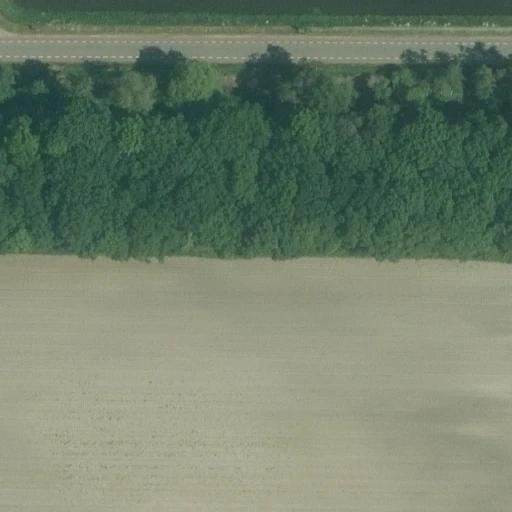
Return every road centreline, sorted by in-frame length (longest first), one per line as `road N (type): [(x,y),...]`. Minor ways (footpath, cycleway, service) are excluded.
road 1 (unclassified): [(0,47),(511,50)]
road 2 (track): [(0,109),(511,109)]
